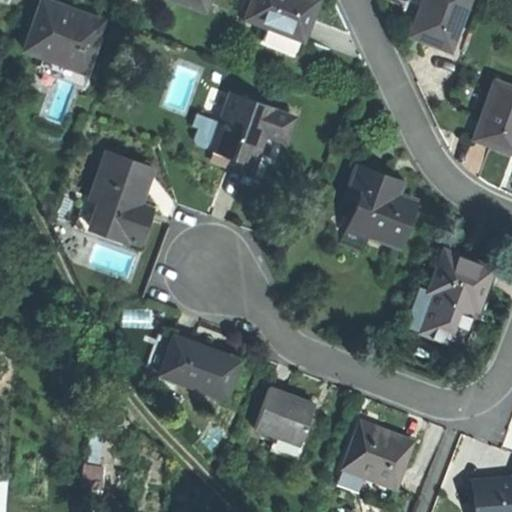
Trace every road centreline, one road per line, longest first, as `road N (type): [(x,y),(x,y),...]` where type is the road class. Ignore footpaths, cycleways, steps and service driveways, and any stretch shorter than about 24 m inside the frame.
road 1 (track): [(0,142),(135,400),(234,511)]
road 2 (residential): [(511,363),(475,400),(415,396),(295,344),(203,264)]
road 3 (residential): [(511,215),(437,167),(356,0)]
